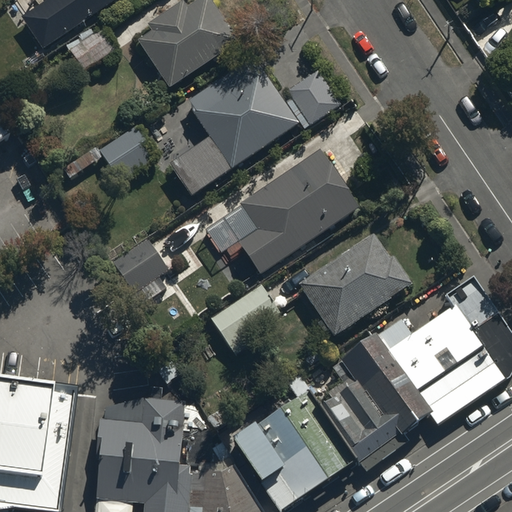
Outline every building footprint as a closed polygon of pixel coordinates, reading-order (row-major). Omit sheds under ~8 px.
[(50,0),(22,20),(44,52),(120,0),(50,0)] [(136,47),(169,94),(242,44),(210,0),(203,0),(189,10),(184,3),(148,28),(153,35),(136,47)] [(70,53),(83,72),(120,47),(106,28),(70,53)] [(186,108),(209,141),(170,168),(193,200),(231,173),(299,126),(253,61),(186,108)] [(288,96),(310,127),(343,105),(320,73),(288,96)] [(99,155),(121,186),(161,158),(139,128),(99,155)] [(0,155),(11,148),(0,132),(0,155)] [(241,247),(263,279),(360,211),(338,180),(320,154),(242,208),(260,234),(241,247)] [(298,290),(334,342),(414,288),(378,236),(298,290)] [(148,241),(115,264),(138,296),(171,273),(148,241)] [(511,334),(471,277),(231,438),(278,511),(511,357),(511,334)] [(213,323),(236,356),(285,323),(262,290),(213,323)] [(0,378),(0,503),(52,510),(68,387),(0,378)] [(140,427),(101,423),(92,511),(261,511),(192,405),(143,400),(140,427)]
